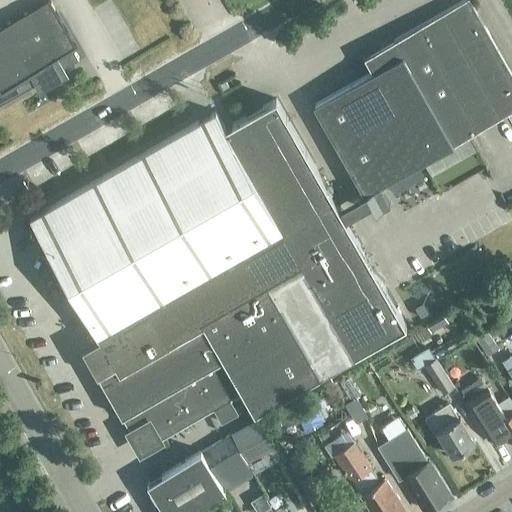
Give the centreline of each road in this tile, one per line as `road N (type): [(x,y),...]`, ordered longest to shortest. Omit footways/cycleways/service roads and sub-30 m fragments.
road 1 (unclassified): [(0,171),(303,0)]
road 2 (secondary): [(82,511),(0,364)]
